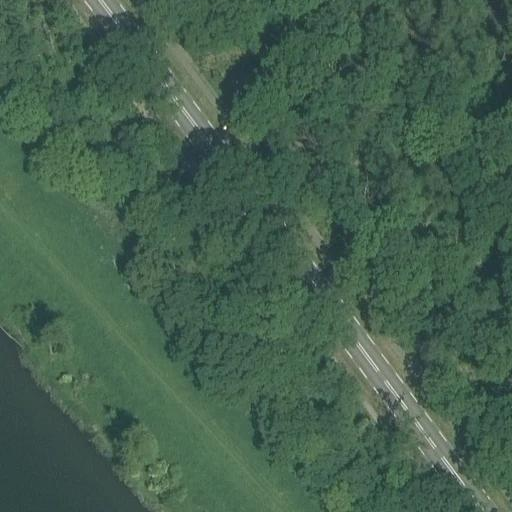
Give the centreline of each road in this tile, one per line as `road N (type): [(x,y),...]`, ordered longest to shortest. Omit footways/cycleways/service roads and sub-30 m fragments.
road 1 (primary): [(489,511),(106,0)]
road 2 (track): [(0,208),(258,511)]
